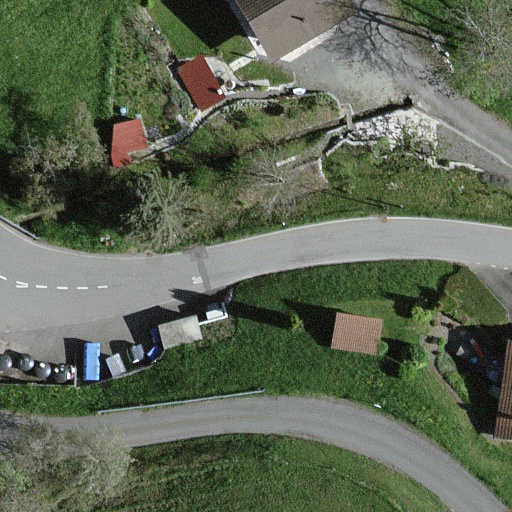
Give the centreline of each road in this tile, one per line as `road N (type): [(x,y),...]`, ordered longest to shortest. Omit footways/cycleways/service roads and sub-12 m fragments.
road 1 (tertiary): [(0,290),(101,290),(346,239),(511,243)]
road 2 (residential): [(0,436),(304,414),(343,421),(404,450),(479,511)]
